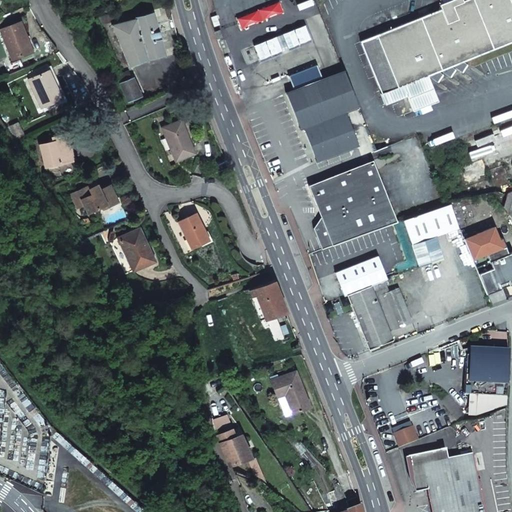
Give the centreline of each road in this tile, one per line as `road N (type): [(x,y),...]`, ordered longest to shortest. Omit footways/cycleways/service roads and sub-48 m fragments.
road 1 (unclassified): [(155,191),(154,215),(175,265),(200,292),(189,315),(188,361),(211,446),(241,511)]
road 2 (secondary): [(188,0),(282,254)]
road 3 (residential): [(35,0),(94,86),(143,184),(155,191)]
road 4 (unknown): [(261,202),(394,152),(419,205)]
road 5 (residential): [(511,306),(333,382)]
road 6 (residential): [(155,191),(221,192),(252,252),(282,254)]
road 7 (secondary): [(282,254),(333,382)]
road 8 (secondary): [(333,382),(376,511)]
